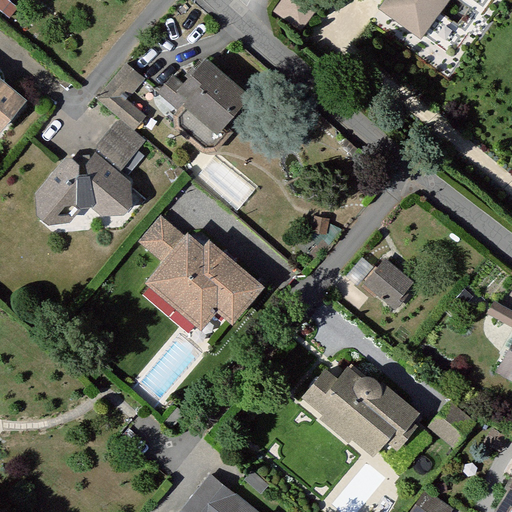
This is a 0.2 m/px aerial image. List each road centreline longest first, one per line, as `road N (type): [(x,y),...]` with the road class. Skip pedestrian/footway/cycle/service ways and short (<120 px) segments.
road 1 (residential): [(412,169),(172,463)]
road 2 (residential): [(218,0),(412,169)]
road 3 (residential): [(412,169),(511,247)]
